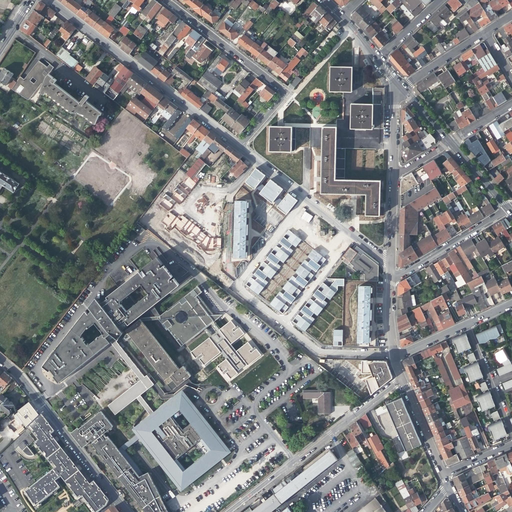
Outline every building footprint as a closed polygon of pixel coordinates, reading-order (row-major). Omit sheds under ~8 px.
[(72,0),(63,0),(62,2),(70,8),(77,14),(81,9),(82,7),(72,0)] [(137,0),(127,0),(122,7),(124,8),(125,7),(126,8),(131,0),(137,0)] [(144,0),(137,0),(133,6),(140,11),(142,9),(139,7),(144,0)] [(155,0),(154,0),(152,0),(142,13),(147,17),(158,3),(155,0)] [(197,12),(198,12),(204,5),(206,2),(204,0),(193,0),(190,5),(194,8),(194,9),(195,10),(197,12)] [(247,6),(248,5),(250,2),(247,0),(236,0),(232,6),(236,10),(241,2),(247,6)] [(275,0),(274,0),(269,6),(273,8),(274,9),(279,3),(275,0)] [(383,5),(380,2),(378,0),(370,0),(379,9),(383,5)] [(401,2),(399,0),(395,0),(386,9),(390,13),(394,9),(401,2)] [(407,9),(414,16),(419,12),(422,10),(418,6),(421,2),(419,0),(406,0),(406,1),(409,4),(405,7),(407,9)] [(450,0),(447,3),(452,9),(451,10),(453,12),(461,4),(457,0),(450,0)] [(464,5),(466,7),(469,10),(474,6),(469,0),(466,3),(464,5)] [(492,0),(489,3),(490,4),(491,6),(493,9),(495,12),(498,10),(499,9),(503,14),(505,12),(502,7),(497,0),(492,0)] [(289,2),(289,3),(283,1),(280,8),(292,13),(295,5),(289,2)] [(46,19),(49,16),(53,10),(42,2),(39,2),(37,5),(34,10),(45,18),(46,19)] [(479,20),(474,24),(478,30),(485,25),(491,21),(488,17),(486,14),(485,12),(484,10),(481,6),(479,2),(474,6),(469,10),(467,12),(472,20),(481,14),(483,18),(484,19),(480,22),(479,20)] [(151,20),(155,15),(160,9),(162,6),(158,3),(147,17),(151,20)] [(108,14),(110,15),(114,18),(115,17),(118,12),(121,8),(116,4),(108,14)] [(263,13),(265,11),(267,8),(269,6),(266,4),(261,11),(263,13)] [(306,20),(311,14),(318,6),(316,4),(312,9),(303,18),(306,20)] [(203,15),(207,18),(212,11),(204,5),(198,12),(199,13),(200,15),(201,14),(202,15),(203,15)] [(316,24),(319,20),(327,12),(322,7),(319,5),(318,6),(311,14),(312,15),(313,16),(311,19),(316,24)] [(402,8),(412,19),(414,16),(407,9),(405,7),(403,5),(402,6),(402,8)] [(448,10),(444,5),(440,9),(437,12),(442,19),(445,21),(448,18),(445,13),(448,10)] [(155,15),(158,18),(165,8),(162,6),(160,9),(155,15)] [(83,11),(81,9),(77,14),(81,17),(85,20),(91,12),(92,11),(86,7),(83,11)] [(368,15),(361,7),(353,14),(353,18),(358,23),(365,29),(372,22),(366,16),(368,15)] [(458,19),(459,18),(467,12),(469,10),(466,7),(455,16),(458,19)] [(169,21),(174,15),(170,12),(165,8),(158,18),(157,18),(166,25),(169,21)] [(495,19),(498,17),(495,12),(493,9),(486,14),(488,17),(491,21),(495,19)] [(44,19),(45,18),(34,10),(31,14),(28,19),(37,26),(43,19),(44,19)] [(214,24),(220,17),(213,12),(212,11),(207,18),(211,21),(214,24)] [(100,18),(91,12),(85,20),(89,23),(95,28),(99,30),(104,24),(99,20),(100,18)] [(326,29),(327,31),(329,28),(331,29),(337,23),(330,15),(327,12),(319,20),(327,28),(326,29)] [(447,24),(445,21),(442,19),(437,12),(432,17),(429,20),(438,29),(442,26),(443,26),(445,26),(447,24)] [(467,20),(470,24),(473,22),(472,20),(467,12),(459,18),(462,24),(465,22),(467,20)] [(104,22),(105,22),(108,25),(109,25),(114,18),(110,15),(104,22)] [(178,18),(174,15),(169,21),(171,22),(173,24),(178,18)] [(396,33),(398,31),(403,27),(395,18),(390,22),(392,25),(392,29),(396,33)] [(30,35),(37,26),(28,19),(25,23),(21,30),(30,35)] [(123,26),(126,28),(128,26),(128,25),(129,24),(123,19),(121,22),(120,23),(123,26)] [(222,31),(226,34),(231,27),(233,25),(226,19),(223,22),(218,29),(222,31)] [(68,40),(76,29),(71,24),(67,21),(65,23),(61,29),(60,30),(65,34),(63,37),(68,40)] [(253,24),(250,21),(243,28),(247,31),(253,24)] [(373,21),(372,22),(365,29),(368,33),(373,38),(380,31),(377,28),(379,27),(373,21)] [(115,30),(109,25),(108,25),(105,22),(104,24),(99,30),(104,35),(108,38),(115,30)] [(174,36),(172,34),(166,43),(170,46),(176,39),(187,25),(182,22),(179,26),(175,31),(177,32),(174,36)] [(473,30),(474,32),(478,30),(474,24),(473,22),(470,24),(473,30)] [(130,31),(134,34),(135,32),(137,30),(129,24),(128,25),(128,26),(126,28),(130,31)] [(184,38),(191,28),(189,26),(187,25),(176,39),(177,40),(178,39),(180,41),(182,38),(183,37),(184,38)] [(126,36),(130,31),(126,28),(123,26),(120,31),(126,36)] [(137,30),(144,36),(148,31),(140,26),(137,30)] [(49,35),(54,39),(60,30),(56,27),(49,35)] [(233,40),(239,33),(234,30),(231,27),(226,34),(231,38),(233,40)] [(502,50),(504,53),(507,58),(511,56),(511,55),(511,42),(507,35),(503,28),(499,31),(505,39),(504,40),(506,42),(508,46),(502,50)] [(460,42),(470,36),(466,30),(465,29),(456,36),(457,38),(460,42)] [(144,36),(137,30),(135,32),(134,34),(141,40),(142,38),(144,36)] [(186,50),(187,50),(188,51),(191,48),(201,36),(197,33),(194,30),(185,41),(190,45),(186,50)] [(242,45),(249,50),(255,42),(254,42),(249,38),(253,34),(248,30),(238,42),(242,45)] [(381,30),(380,31),(373,38),(374,41),(381,48),(388,41),(384,36),(385,35),(381,30)] [(293,35),(291,38),(296,43),(298,44),(301,41),(293,35)] [(205,39),(201,36),(191,48),(188,51),(187,53),(192,57),(192,58),(200,64),(201,64),(200,63),(205,58),(206,58),(212,51),(212,52),(212,51),(208,48),(203,44),(203,45),(199,50),(197,48),(205,39)] [(417,43),(411,36),(408,39),(404,43),(405,45),(410,50),(413,47),(415,45),(417,43)] [(125,51),(130,55),(136,46),(125,37),(120,43),(123,45),(121,48),(125,51)] [(293,47),(296,43),(291,38),(284,46),(286,48),(288,45),(289,43),(293,47)] [(266,46),(257,40),(255,42),(249,50),(250,50),(254,53),(254,54),(257,57),(263,49),(266,46)] [(444,42),(441,44),(445,51),(453,46),(451,43),(447,46),(444,42)] [(163,56),(170,46),(166,43),(165,43),(159,52),(157,51),(163,56)] [(441,54),(445,51),(441,44),(440,43),(436,45),(441,54)] [(480,52),(477,46),(475,47),(472,49),(476,54),(475,55),(476,58),(478,60),(486,55),(490,53),(484,43),(479,46),(482,51),(480,52)] [(424,65),(419,57),(418,55),(424,50),(422,47),(418,50),(413,54),(422,66),(424,65)] [(56,55),(74,69),(78,64),(79,63),(69,55),(67,53),(68,53),(62,48),(56,55)] [(302,48),(295,55),(299,58),(305,50),(302,48)] [(167,59),(170,61),(171,59),(174,56),(178,51),(175,49),(167,59)] [(274,57),(263,49),(257,57),(262,60),(267,65),(268,64),(274,57)] [(147,50),(138,61),(142,64),(148,69),(151,71),(155,66),(160,59),(147,50)] [(415,71),(396,50),(391,55),(391,60),(397,66),(404,74),(408,75),(415,71)] [(466,64),(469,62),(467,59),(471,56),(473,60),(476,58),(475,55),(471,50),(466,53),(461,56),(463,61),(466,64)] [(138,53),(134,58),(138,61),(142,56),(138,53)] [(490,53),(486,55),(478,60),(483,69),(485,72),(486,71),(497,64),(492,57),(490,53)] [(287,72),(290,69),(299,58),(295,55),(287,65),(279,74),(279,75),(282,77),(286,80),(290,75),(287,72)] [(219,56),(210,67),(220,75),(226,68),(229,64),(219,56)] [(276,71),(279,74),(287,65),(275,56),(274,57),(268,64),(270,67),(276,71)] [(21,76),(17,82),(13,89),(29,100),(42,83),(43,84),(41,90),(48,93),(47,94),(52,96),(51,98),(56,100),(56,101),(61,103),(60,105),(65,107),(65,108),(69,110),(69,111),(71,112),(72,111),(77,113),(77,112),(84,115),(83,116),(88,118),(88,120),(93,122),(92,123),(95,124),(99,115),(101,115),(102,114),(86,101),(89,98),(86,95),(80,103),(55,83),(57,80),(49,74),(54,67),(51,65),(44,59),(42,62),(39,60),(24,79),(21,76)] [(463,61),(460,63),(466,71),(469,69),(466,64),(463,61)] [(117,69),(120,72),(125,66),(121,63),(117,69)] [(459,76),(466,71),(460,63),(456,65),(453,67),(459,76)] [(83,67),(78,64),(74,69),(81,75),(82,75),(84,72),(81,70),(83,67)] [(499,69),(497,64),(486,71),(488,74),(488,75),(499,69)] [(114,100),(124,88),(134,73),(128,68),(125,66),(120,72),(114,81),(105,93),(109,97),(114,100)] [(160,69),(155,66),(151,71),(156,75),(165,82),(170,74),(172,72),(173,72),(173,71),(171,69),(170,68),(167,72),(164,70),(163,71),(160,69)] [(189,83),(191,81),(193,79),(180,69),(177,66),(173,71),(176,73),(184,79),(189,83)] [(85,78),(95,86),(96,83),(97,82),(104,73),(101,70),(97,67),(88,78),(86,77),(85,78)] [(352,92),(352,88),(352,85),(353,68),(346,68),(338,68),(338,67),(331,67),(330,92),(338,92),(338,91),(343,91),(345,92),(352,92)] [(2,72),(0,75),(0,80),(0,81),(7,85),(14,74),(5,68),(2,72)] [(473,76),(475,78),(477,77),(479,75),(480,75),(485,72),(483,69),(478,72),(473,76)] [(455,81),(452,77),(448,70),(443,74),(438,77),(445,87),(455,81)] [(197,83),(208,90),(211,93),(215,96),(224,102),(226,99),(216,91),(222,82),(207,71),(197,83)] [(488,74),(486,71),(477,77),(479,80),(488,74)] [(104,90),(96,83),(95,86),(105,93),(114,81),(108,76),(104,73),(97,82),(105,88),(104,90)] [(138,90),(138,91),(136,92),(139,95),(141,92),(148,84),(140,78),(134,73),(124,88),(126,90),(130,85),(131,84),(138,90)] [(170,74),(165,82),(167,84),(170,86),(176,80),(173,77),(173,76),(172,75),(170,74)] [(428,77),(423,81),(424,83),(427,88),(439,81),(434,74),(428,77)] [(499,82),(505,78),(503,74),(489,83),(486,85),(489,90),(493,88),(491,85),(494,83),(497,81),(498,80),(499,82)] [(295,87),(302,79),(297,76),(290,83),(295,87)] [(477,77),(475,78),(472,80),(478,89),(486,85),(489,83),(488,81),(487,81),(484,83),(481,84),(480,82),(479,80),(477,77)] [(259,87),(262,83),(256,78),(252,82),(242,95),(237,100),(246,108),(249,105),(251,104),(249,102),(249,103),(245,99),(254,88),(256,85),(259,87)] [(9,86),(13,89),(17,82),(13,79),(9,86)] [(235,89),(242,95),(252,82),(250,80),(248,82),(246,81),(244,79),(235,89)] [(420,93),(427,88),(424,83),(417,90),(420,93)] [(148,84),(142,92),(148,97),(138,110),(130,104),(126,110),(143,123),(157,105),(164,96),(155,90),(148,84)] [(485,92),(489,90),(486,85),(478,89),(481,95),(485,92)] [(259,94),(268,101),(275,93),(270,89),(266,86),(259,94)] [(189,91),(186,88),(183,91),(181,94),(190,102),(199,109),(203,104),(200,101),(198,101),(197,101),(198,99),(189,92),(189,91)] [(383,89),(374,89),(374,92),(382,92),(382,99),(381,119),(381,129),(383,129),(384,129),(385,89),(383,89)] [(206,100),(208,98),(211,93),(208,90),(202,97),(206,100)] [(374,129),(381,129),(381,119),(382,99),(382,92),(374,92),(374,105),(366,105),(359,105),(359,104),(351,104),(351,129),(358,129),(366,129),(373,129),(374,129)] [(493,97),(498,106),(503,103),(506,101),(501,92),(493,97)] [(157,105),(165,110),(171,102),(167,99),(164,96),(157,105)] [(219,106),(227,112),(230,108),(224,102),(215,96),(211,100),(219,106)] [(483,97),(489,106),(491,110),(494,108),(489,99),(487,100),(485,96),(483,97)] [(168,118),(169,119),(178,107),(174,104),(171,102),(165,110),(164,111),(165,112),(167,111),(170,113),(168,115),(169,117),(168,118)] [(210,109),(203,104),(199,109),(206,114),(210,109)] [(258,113),(249,105),(246,108),(247,108),(255,116),(258,113)] [(481,116),(491,110),(489,106),(479,112),(481,116)] [(178,107),(169,119),(163,127),(168,131),(180,115),(183,111),(178,107)] [(402,124),(403,123),(412,118),(415,116),(407,107),(402,109),(402,116),(402,124)] [(163,110),(159,108),(151,122),(155,124),(163,110)] [(241,115),(230,108),(227,112),(225,114),(222,118),(226,121),(231,126),(241,115)] [(469,109),(462,113),(463,116),(468,124),(476,119),(474,117),(469,109)] [(452,115),(452,116),(453,116),(455,120),(460,129),(463,127),(468,124),(463,116),(458,119),(456,115),(455,113),(452,115)] [(242,114),(241,115),(231,126),(237,130),(240,133),(250,121),(242,114)] [(187,128),(194,119),(189,116),(187,119),(174,136),(178,139),(187,128)] [(502,129),(504,132),(508,129),(511,126),(511,117),(511,116),(505,120),(499,123),(502,129)] [(406,127),(409,133),(418,128),(419,127),(421,125),(419,122),(416,124),(412,118),(403,123),(406,127)] [(187,128),(194,134),(201,125),(197,122),(194,119),(187,128)] [(458,130),(460,129),(455,120),(447,125),(453,131),(455,132),(458,130)] [(194,134),(202,141),(210,132),(205,128),(201,125),(194,134)] [(292,152),(292,127),(285,127),(282,127),(278,127),(270,126),(270,151),(277,151),(284,151),(292,152)] [(322,148),(337,149),(337,128),(323,128),(323,138),(322,148)] [(421,132),(419,129),(418,128),(409,133),(402,137),(402,143),(402,150),(420,139),(417,135),(421,132)] [(506,141),(508,139),(502,129),(495,133),(493,134),(500,144),(502,143),(503,146),(507,143),(506,141)] [(200,152),(203,154),(208,148),(209,147),(213,142),(217,137),(214,135),(210,132),(202,141),(196,149),(186,162),(190,165),(200,152)] [(404,156),(404,157),(405,156),(408,160),(411,158),(420,153),(431,147),(435,144),(435,139),(433,136),(430,133),(425,136),(420,139),(402,150),(404,156)] [(222,142),(217,137),(213,142),(209,147),(208,148),(203,154),(186,174),(191,178),(193,179),(196,182),(199,179),(196,176),(199,172),(206,163),(202,160),(210,150),(214,154),(220,147),(224,151),(228,146),(222,142)] [(471,142),(468,138),(464,140),(464,143),(473,153),(475,155),(479,151),(481,154),(477,157),(484,165),(487,162),(490,159),(478,139),(471,142)] [(500,150),(493,139),(487,144),(489,148),(493,154),(500,150)] [(224,151),(237,162),(240,159),(242,157),(234,151),(228,146),(224,151)] [(180,152),(183,155),(187,158),(191,154),(183,148),(180,152)] [(336,170),(337,149),(322,148),(322,158),(322,169),(336,170)] [(181,166),(187,158),(183,155),(181,158),(182,159),(179,163),(180,164),(179,165),(181,166)] [(502,155),(492,162),(494,167),(501,163),(505,160),(502,155)] [(448,175),(452,172),(458,166),(454,161),(450,157),(443,163),(448,169),(445,171),(448,175)] [(509,157),(505,160),(501,163),(503,166),(511,161),(509,157)] [(242,172),(247,167),(243,163),(240,159),(237,162),(236,163),(232,167),(229,170),(237,177),(242,172)] [(442,173),(434,160),(432,161),(431,161),(428,163),(433,170),(436,176),(442,173)] [(206,163),(199,172),(196,176),(199,179),(196,182),(193,179),(191,178),(154,219),(164,227),(214,170),(206,163)] [(212,178),(217,183),(221,178),(229,170),(232,167),(230,165),(227,163),(212,178)] [(431,180),(436,176),(433,170),(428,163),(426,164),(423,166),(427,174),(429,177),(430,180),(431,180)] [(427,174),(423,166),(411,173),(403,179),(401,182),(401,188),(400,195),(426,179),(429,177),(427,174)] [(453,177),(456,181),(465,173),(461,169),(458,166),(452,172),(455,175),(453,177)] [(185,172),(179,168),(143,213),(149,216),(152,213),(185,172)] [(336,181),(336,170),(322,169),(322,182),(322,195),(336,195),(336,181)] [(0,189),(3,185),(15,192),(20,183),(0,170),(0,189)] [(456,181),(462,187),(465,185),(464,185),(471,181),(468,177),(465,173),(456,181)] [(494,179),(498,183),(503,178),(500,174),(494,179)] [(269,179),(259,194),(272,203),(283,188),(269,179)] [(336,195),(358,196),(358,182),(345,182),(336,181),(336,195)] [(381,196),(381,183),(367,182),(358,182),(358,196),(367,196),(381,196)] [(467,189),(465,185),(462,187),(461,187),(453,192),(455,197),(467,189)] [(435,188),(410,203),(418,211),(441,197),(435,188)] [(453,200),(456,198),(455,197),(453,192),(448,195),(442,199),(449,210),(451,213),(454,212),(449,203),(453,200)] [(288,193),(276,207),(285,215),(298,201),(288,193)] [(277,206),(281,199),(277,196),(273,203),(277,206)] [(381,206),(381,196),(367,196),(367,217),(381,217),(381,206)] [(481,207),(486,215),(490,213),(494,210),(487,198),(484,200),(487,205),(483,208),(482,206),(481,207)] [(247,213),(247,201),(236,201),(235,229),(246,229),(247,218),(248,218),(248,215),(248,213),(247,213)] [(400,228),(400,233),(416,234),(418,211),(410,203),(400,209),(400,219),(400,223),(400,228)] [(465,213),(466,214),(472,224),(478,220),(483,217),(476,205),(473,207),(476,212),(471,216),(468,211),(465,213)] [(438,216),(443,224),(449,221),(454,218),(449,210),(438,216)] [(305,211),(301,218),(309,223),(313,216),(305,211)] [(459,218),(455,220),(459,227),(462,225),(464,224),(465,226),(466,227),(472,224),(466,214),(463,216),(461,213),(457,215),(459,218)] [(137,222),(157,238),(160,240),(164,235),(141,216),(137,222)] [(507,240),(509,239),(511,238),(509,234),(507,231),(504,227),(503,225),(501,221),(497,224),(492,226),(499,237),(499,238),(501,237),(498,233),(502,230),(504,235),(507,240)] [(433,233),(427,223),(424,224),(430,234),(433,233)] [(442,232),(432,238),(437,245),(442,242),(449,238),(451,237),(444,226),(440,228),(442,232)] [(246,241),(246,229),(235,229),(234,256),(246,257),(246,245),(247,245),(247,241),(246,241)] [(245,285),(258,295),(268,282),(265,279),(267,276),(270,279),(281,266),(277,263),(279,260),(283,263),(293,250),(290,247),(292,244),(296,247),(301,240),(288,229),(245,285)] [(400,240),(399,251),(409,245),(409,234),(400,233),(400,240)] [(430,234),(412,245),(418,257),(422,255),(428,251),(434,247),(437,245),(430,234)] [(494,240),(488,244),(494,253),(504,247),(499,238),(499,237),(494,240)] [(476,255),(479,253),(474,245),(471,239),(466,242),(460,246),(468,259),(471,258),(469,254),(474,251),(476,255)] [(479,242),(474,245),(479,253),(481,258),(487,254),(490,258),(495,255),(494,253),(488,244),(485,239),(479,242)] [(402,267),(418,257),(411,244),(409,245),(399,251),(399,256),(399,266),(402,267)] [(473,267),(468,259),(460,246),(457,248),(459,251),(469,269),(473,267)] [(356,251),(350,247),(343,256),(345,258),(342,261),(348,265),(349,263),(353,266),(352,268),(359,274),(361,272),(365,275),(365,281),(378,281),(379,265),(363,253),(360,257),(356,254),(357,253),(356,251)] [(369,255),(359,247),(356,251),(357,253),(356,254),(360,257),(363,253),(379,265),(379,263),(369,255)] [(152,259),(161,254),(158,248),(149,253),(152,259)] [(287,301),(291,304),(326,259),(313,249),(282,288),(286,291),(283,294),(279,291),(269,304),(282,314),(288,307),(284,304),(287,301)] [(455,253),(454,250),(448,253),(449,256),(460,274),(466,283),(468,282),(473,280),(455,253)] [(456,277),(460,274),(449,256),(445,258),(442,260),(446,268),(449,266),(456,277)] [(54,376),(60,383),(111,342),(115,339),(117,341),(123,332),(122,329),(179,285),(157,257),(142,268),(143,270),(140,272),(139,271),(130,278),(131,279),(119,289),(118,287),(106,296),(107,298),(101,303),(96,297),(95,297),(89,306),(92,310),(88,313),(86,310),(42,366),(49,371),(50,370),(56,375),(54,376)] [(511,260),(502,266),(505,272),(508,271),(511,269),(511,271),(511,260)] [(451,284),(447,287),(450,291),(456,288),(458,287),(455,282),(441,261),(438,263),(435,265),(441,275),(445,273),(451,284)] [(442,278),(439,273),(438,273),(433,264),(429,266),(427,268),(435,283),(442,278)] [(398,288),(398,295),(409,289),(421,282),(415,273),(400,283),(398,286),(398,288)] [(457,281),(455,282),(458,287),(462,285),(466,283),(460,274),(456,277),(457,281)] [(471,290),(478,287),(483,284),(484,284),(484,283),(481,276),(479,277),(474,280),(473,280),(468,282),(471,290)] [(309,298),(291,322),(305,332),(316,317),(316,318),(327,302),(324,300),(327,297),(330,300),(340,286),(341,287),(344,282),(337,277),(329,287),(322,282),(313,295),(316,298),(314,301),(309,298)] [(130,278),(118,287),(119,289),(131,279),(130,278)] [(495,278),(484,283),(484,284),(490,295),(490,296),(495,293),(501,291),(497,284),(495,278)] [(511,287),(508,279),(497,284),(501,291),(502,294),(507,292),(511,289),(511,287)] [(438,290),(442,295),(446,293),(447,293),(450,291),(447,287),(446,285),(438,290)] [(179,386),(192,375),(184,365),(180,368),(142,320),(160,319),(163,323),(164,323),(182,345),(211,323),(214,320),(214,321),(224,314),(215,314),(199,294),(203,291),(198,286),(185,296),(188,300),(183,304),(180,300),(161,315),(155,307),(151,310),(156,316),(142,317),(140,318),(127,329),(166,379),(171,375),(174,380),(170,384),(173,388),(178,384),(179,386)] [(359,286),(359,314),(370,314),(370,303),(372,303),(372,300),(372,299),(370,298),(371,286),(359,286)] [(473,293),(475,298),(481,295),(478,287),(471,290),(473,293)] [(399,305),(400,309),(407,308),(416,305),(414,295),(410,296),(409,289),(398,295),(398,298),(399,305)] [(472,304),(477,302),(475,298),(473,293),(460,299),(464,308),(472,304)] [(447,312),(438,316),(439,319),(443,328),(448,326),(454,323),(445,302),(442,295),(431,301),(433,305),(434,306),(442,302),(447,312)] [(487,308),(481,295),(475,298),(477,302),(481,311),(487,308)] [(453,303),(458,315),(462,314),(466,312),(464,308),(460,299),(453,303)] [(429,308),(433,305),(431,301),(421,307),(423,311),(429,308)] [(431,312),(435,321),(439,319),(438,316),(436,313),(435,310),(435,309),(434,306),(433,305),(429,308),(431,312)] [(416,309),(419,316),(424,314),(423,311),(421,307),(416,309)] [(407,308),(400,309),(398,310),(397,318),(406,314),(407,313),(408,313),(407,308)] [(370,326),(370,314),(359,314),(358,342),(369,342),(369,330),(371,330),(371,326),(370,326)] [(406,314),(397,318),(398,321),(398,325),(408,320),(406,314)] [(247,333),(234,319),(222,330),(219,332),(194,352),(206,366),(221,352),(226,360),(213,371),(227,387),(265,356),(256,350),(249,342),(239,351),(234,344),(247,333)] [(443,328),(439,319),(435,321),(439,330),(443,328)] [(211,323),(219,332),(222,330),(214,321),(214,320),(211,323)] [(410,323),(408,320),(398,325),(399,329),(399,332),(417,324),(416,321),(410,323)] [(420,328),(428,325),(428,324),(427,322),(426,320),(420,323),(418,323),(420,328)] [(500,335),(496,325),(494,326),(490,327),(481,331),(475,333),(479,343),(483,343),(484,341),(487,341),(489,339),(493,339),(494,337),(497,337),(500,335)] [(333,330),(333,346),(342,346),(343,330),(333,330)] [(410,332),(404,335),(405,338),(400,340),(400,343),(400,346),(403,347),(413,342),(412,337),(410,332)] [(466,336),(465,333),(456,336),(451,339),(453,344),(454,344),(458,353),(468,349),(470,348),(469,345),(467,339),(467,338),(466,336)] [(115,339),(111,342),(141,380),(145,377),(117,341),(115,339)] [(432,354),(443,349),(441,343),(436,346),(430,348),(431,350),(432,354)] [(423,358),(432,354),(431,350),(430,348),(420,353),(423,358)] [(494,353),(496,357),(498,358),(498,360),(500,363),(502,362),(504,366),(497,369),(499,376),(511,370),(511,366),(511,363),(508,358),(509,358),(503,348),(494,353)] [(445,357),(457,387),(463,384),(450,352),(445,357)] [(476,360),(472,353),(466,355),(469,363),(476,360)] [(418,354),(416,355),(403,360),(403,362),(404,364),(405,367),(415,363),(421,360),(418,354)] [(444,383),(448,391),(453,388),(440,359),(434,358),(442,377),(444,383)] [(370,395),(392,380),(387,363),(385,361),(378,361),(377,361),(360,360),(360,369),(361,370),(361,374),(366,374),(368,375),(373,376),(368,379),(365,380),(370,395)] [(465,366),(463,367),(465,373),(466,373),(469,382),(471,381),(479,378),(482,377),(479,368),(480,368),(478,365),(477,361),(474,363),(465,366)] [(413,369),(417,367),(415,363),(405,367),(408,373),(410,379),(422,373),(423,373),(421,370),(419,371),(414,373),(413,369)] [(0,384),(4,388),(12,379),(7,374),(4,372),(0,376),(0,384)] [(416,378),(423,375),(422,373),(410,379),(413,385),(414,389),(425,385),(427,384),(426,381),(425,382),(424,380),(418,383),(416,378)] [(137,399),(152,417),(155,416),(140,396),(153,385),(146,376),(145,377),(141,380),(108,406),(116,416),(137,399)] [(511,386),(511,379),(502,383),(505,389),(511,386)] [(11,391),(18,386),(14,381),(9,388),(11,391)] [(485,382),(478,384),(481,392),(488,389),(485,382)] [(168,391),(165,394),(156,383),(152,387),(165,402),(172,396),(168,391)] [(427,384),(425,385),(414,389),(416,392),(417,395),(431,388),(429,383),(427,384)] [(457,387),(453,388),(448,391),(449,392),(453,403),(454,405),(458,404),(459,407),(471,402),(463,384),(457,387)] [(434,395),(431,388),(417,395),(418,398),(419,401),(427,398),(429,397),(434,395)] [(303,390),(303,398),(319,398),(319,414),(331,414),(331,392),(321,392),(321,390),(303,390)] [(491,396),(489,391),(485,392),(478,395),(475,397),(477,402),(478,402),(481,411),(484,410),(492,406),(494,406),(493,403),(490,397),(491,396)] [(157,415),(155,416),(152,417),(135,431),(138,435),(141,438),(142,438),(149,446),(148,447),(151,451),(152,450),(155,454),(154,454),(157,458),(158,457),(160,461),(163,465),(163,464),(166,468),(165,468),(168,472),(169,471),(172,474),(171,475),(174,479),(175,478),(177,481),(176,482),(182,489),(189,484),(188,483),(187,481),(188,479),(190,481),(199,474),(199,473),(202,470),(203,471),(206,468),(206,467),(209,465),(210,466),(213,463),(213,462),(216,459),(217,460),(220,457),(221,458),(228,452),(222,445),(222,446),(219,442),(220,442),(217,438),(216,438),(213,435),(214,435),(211,431),(210,431),(208,428),(205,424),(205,425),(202,421),(203,421),(200,417),(199,418),(196,415),(197,414),(183,396),(182,396),(180,394),(174,399),(176,401),(174,403),(172,401),(170,403),(171,403),(168,406),(167,405),(163,408),(164,409),(161,411),(160,411),(157,413),(156,414),(157,415)] [(2,396),(0,399),(0,411),(2,413),(3,412),(9,416),(16,407),(12,404),(2,396)] [(407,451),(422,445),(416,431),(406,408),(405,407),(402,398),(373,411),(376,418),(389,412),(407,451)] [(427,398),(419,401),(422,406),(423,409),(431,405),(427,398)] [(433,404),(431,405),(423,409),(424,412),(426,416),(436,411),(434,406),(436,406),(435,404),(434,404),(433,404)] [(465,405),(462,407),(466,414),(473,411),(470,407),(467,409),(465,405)] [(436,413),(438,412),(437,410),(436,411),(426,416),(427,419),(429,423),(438,419),(436,413)] [(104,434),(113,427),(101,411),(75,432),(76,433),(73,435),(82,447),(87,443),(88,444),(92,441),(94,442),(92,444),(95,448),(97,453),(100,455),(102,457),(103,459),(104,459),(146,511),(168,511),(162,500),(150,476),(144,481),(118,450),(108,436),(107,437),(104,434)] [(496,411),(490,413),(493,420),(500,418),(496,411)] [(372,426),(366,414),(358,420),(362,425),(365,430),(372,426)] [(51,430),(52,429),(42,416),(27,428),(31,433),(32,432),(44,421),(51,430)] [(466,416),(460,419),(461,422),(463,426),(468,425),(469,424),(466,416)] [(444,421),(443,422),(440,423),(438,418),(438,419),(429,423),(430,426),(432,429),(445,424),(444,421)] [(491,424),(487,425),(489,431),(490,431),(493,440),(496,439),(502,436),(506,435),(504,430),(502,426),(503,426),(501,420),(491,424)] [(98,511),(106,506),(109,501),(103,494),(96,485),(93,487),(91,485),(90,486),(88,483),(86,484),(85,482),(87,481),(85,480),(77,468),(75,469),(74,468),(75,467),(71,461),(69,462),(68,460),(69,459),(54,440),(53,441),(52,439),(53,438),(51,435),(55,432),(52,429),(51,430),(44,421),(32,432),(39,441),(35,444),(55,470),(26,493),(35,505),(36,505),(38,506),(61,488),(56,482),(62,477),(68,485),(69,486),(71,485),(73,487),(71,488),(79,499),(82,497),(83,498),(84,497),(90,504),(95,511),(98,511)] [(362,432),(356,422),(355,422),(349,427),(353,432),(359,442),(361,440),(358,434),(362,432)] [(447,428),(445,424),(432,429),(432,431),(434,434),(443,430),(446,429),(447,428)] [(471,433),(468,425),(463,426),(464,429),(467,436),(475,454),(481,452),(474,437),(479,435),(477,430),(471,433)] [(457,437),(458,439),(467,436),(464,429),(461,430),(463,435),(457,437)] [(446,436),(443,430),(434,434),(435,438),(436,441),(446,436)] [(359,443),(359,442),(353,432),(351,433),(345,436),(352,447),(359,443)] [(452,436),(452,434),(449,435),(446,436),(436,441),(438,444),(439,448),(450,443),(453,442),(451,436),(452,436)] [(121,448),(118,450),(144,481),(150,476),(149,473),(144,475),(125,451),(141,438),(138,435),(122,448),(121,448)] [(384,448),(377,436),(372,438),(373,439),(370,441),(379,459),(382,464),(384,463),(386,467),(388,465),(380,450),(384,448)] [(458,439),(453,442),(450,443),(439,448),(443,456),(444,459),(447,465),(451,465),(456,462),(466,458),(475,454),(467,436),(458,439)] [(279,494),(276,496),(283,506),(286,503),(287,503),(343,458),(336,449),(302,476),(293,483),(290,480),(277,490),(280,493),(279,493),(279,494)] [(361,462),(360,461),(353,449),(345,453),(354,466),(361,462)] [(409,458),(407,451),(399,455),(402,461),(409,458)] [(511,471),(511,467),(511,466),(510,463),(506,454),(501,456),(495,459),(499,469),(503,467),(504,466),(505,468),(507,467),(509,473),(511,471)] [(497,470),(499,469),(495,459),(491,461),(487,462),(492,474),(493,474),(497,472),(497,470)] [(386,468),(388,471),(394,465),(393,462),(386,468)] [(466,480),(463,473),(453,477),(453,478),(456,484),(458,490),(473,483),(484,478),(483,475),(479,466),(474,468),(476,475),(466,480)] [(210,506),(212,508),(241,485),(243,488),(254,479),(245,467),(206,499),(202,494),(181,511),(202,511),(205,509),(210,506)] [(386,476),(388,475),(390,474),(388,471),(380,475),(383,480),(387,478),(386,476)] [(299,473),(290,480),(293,483),(302,476),(299,473)] [(486,474),(483,475),(484,478),(487,484),(490,492),(498,488),(497,486),(496,487),(494,488),(491,482),(493,482),(489,473),(486,474)] [(395,483),(408,508),(410,511),(416,511),(418,510),(415,505),(407,490),(406,487),(402,479),(395,483)] [(503,479),(495,482),(497,486),(498,488),(499,488),(505,484),(503,479)] [(474,486),(473,483),(458,490),(460,493),(461,496),(472,492),(470,488),(474,486)] [(499,488),(501,493),(507,491),(508,490),(505,484),(499,488)] [(418,503),(421,502),(418,496),(416,492),(414,493),(411,488),(410,489),(407,490),(415,505),(418,503)] [(476,490),(472,492),(461,496),(463,500),(465,504),(474,499),(472,495),(476,493),(475,492),(476,491),(476,490)] [(493,507),(495,506),(510,496),(507,491),(501,493),(492,498),(487,500),(489,502),(496,498),(498,500),(491,504),(493,507)] [(468,509),(479,504),(478,501),(485,498),(491,495),(490,492),(488,493),(474,499),(465,504),(466,506),(468,509)] [(35,505),(26,493),(25,494),(36,508),(38,506),(36,505),(35,505)] [(424,493),(418,496),(421,502),(422,503),(423,505),(427,500),(424,493)] [(283,506),(276,496),(269,502),(259,509),(257,506),(256,506),(256,507),(249,511),(274,511),(275,511),(283,506)] [(509,507),(511,505),(511,499),(510,496),(495,506),(497,510),(507,503),(509,507)] [(391,511),(386,503),(381,507),(374,498),(357,511),(391,511)] [(435,511),(442,511),(452,507),(450,502),(448,498),(446,498),(435,511)] [(266,499),(257,506),(259,509),(269,502),(266,499)] [(164,500),(162,500),(168,511),(172,511),(165,501),(164,500)]
